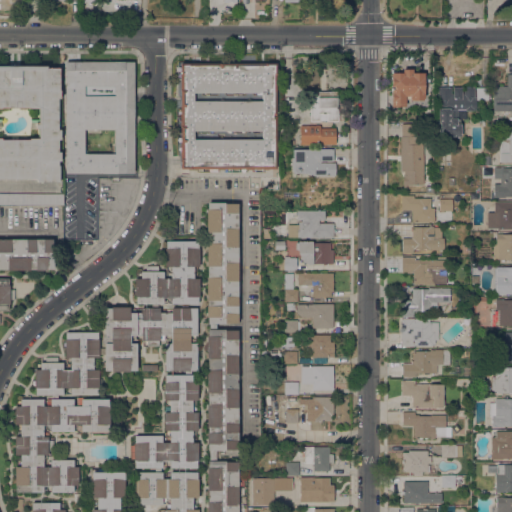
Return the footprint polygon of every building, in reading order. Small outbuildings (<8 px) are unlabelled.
[(65,173),(65,62),(135,59),(135,171),(65,173)] [(263,169),(251,169),(245,169),(224,169),(218,169),(218,168),(197,168),(197,169),(187,169),(187,168),(180,168),(180,63),(276,63),(276,74),(276,169),(268,169),(268,170),(263,169)] [(0,66),(46,66),(46,68),(59,68),(59,90),(60,90),(60,98),(57,98),(57,130),(60,130),(60,139),(57,139),(57,152),(60,152),(60,161),(57,161),(57,165),(58,165),(58,182),(36,181),(36,179),(0,179),(0,66)] [(391,72),(402,72),(402,69),(412,69),(412,73),(423,73),(423,100),(420,100),(420,99),(413,99),(413,100),(410,100),(410,99),(405,99),(405,106),(391,106),(391,72)] [(507,74),(511,74),(511,111),(492,111),(492,86),(506,86),(507,74)] [(483,87),(483,109),(475,109),(475,110),(473,110),(473,111),(465,111),(465,109),(456,109),(457,119),(460,119),(460,123),(461,134),(460,134),(460,136),(438,136),(438,126),(439,126),(439,123),(438,123),(438,87),(440,87),(451,86),(451,94),(452,94),(452,87),(462,87),(462,94),(463,94),(463,87),(465,87),(465,86),(473,86),(473,87),(474,87),(474,94),(476,94),(475,87),(483,87)] [(327,122),(327,121),(319,121),(319,122),(309,122),(309,95),(338,95),(338,97),(339,97),(339,104),(338,104),(338,122),(327,122)] [(299,144),(299,126),(315,125),(315,123),(320,123),(320,126),(320,128),(335,128),(335,132),(345,132),(345,143),(335,143),(335,144),(299,144)] [(400,162),(399,148),(400,148),(400,136),(401,136),(401,124),(414,123),(414,136),(422,136),(423,184),(406,185),(406,188),(403,188),(403,174),(404,174),(404,171),(401,171),(400,162)] [(511,162),(499,162),(499,152),(509,152),(509,150),(499,150),(499,139),(503,139),(503,130),(511,130),(511,162)] [(313,175),(313,174),(308,174),(308,173),(293,173),(293,170),(291,170),(291,157),(293,157),(293,149),(333,149),(333,161),(320,161),(320,163),(335,163),(335,175),(313,175)] [(511,196),(504,197),(493,197),(493,184),(500,184),(500,178),(493,178),(493,167),(504,167),(504,168),(511,168),(511,196)] [(0,193),(63,193),(63,205),(0,205),(0,193)] [(430,207),(434,207),(434,222),(411,222),(411,211),(411,210),(400,210),(400,201),(401,201),(401,195),(413,195),(413,198),(430,198),(430,199),(430,207)] [(184,198),(184,215),(174,215),(174,198),(184,198)] [(452,199),(452,210),(439,210),(439,199),(452,199)] [(210,452),(210,451),(206,451),(206,433),(207,433),(207,426),(206,426),(206,404),(208,404),(207,393),(206,393),(206,370),(207,370),(207,358),(206,358),(206,336),(207,336),(207,330),(210,330),(210,324),(206,324),(206,306),(207,306),(207,300),(206,300),(206,277),(207,277),(207,266),(206,266),(206,243),(207,243),(207,232),(206,232),(206,209),(207,209),(207,202),(224,202),(224,203),(237,203),(238,323),(224,323),(216,323),(216,329),(224,329),(224,330),(237,330),(237,450),(224,450),(216,450),(216,461),(225,461),(225,462),(238,462),(237,511),(207,511),(207,502),(207,490),(207,468),(208,468),(208,461),(209,461),(209,452),(210,452)] [(511,228),(498,228),(486,228),(486,212),(494,212),(494,202),(511,202),(511,228)] [(300,234),(300,235),(297,235),(297,229),(298,229),(298,220),(296,220),(296,210),(324,210),(324,220),(319,220),(319,223),(333,223),(333,237),(312,237),(312,234),(304,234),(305,229),(302,229),(302,234),(300,234)] [(428,227),(428,226),(433,226),(433,227),(441,227),(441,238),(443,238),(443,250),(429,249),(413,249),(413,253),(401,253),(402,238),(411,238),(411,227),(428,227)] [(492,243),(495,243),(495,233),(503,233),(503,234),(511,234),(511,259),(504,259),(504,261),(500,261),(500,259),(493,259),(492,243)] [(0,239),(52,239),(52,252),(53,252),(53,269),(47,269),(47,270),(36,270),(36,269),(30,269),(30,270),(8,270),(8,269),(0,269),(0,239)] [(198,460),(197,460),(197,468),(169,468),(169,462),(162,462),(162,468),(160,468),(160,472),(162,472),(162,479),(169,479),(169,472),(197,472),(197,479),(198,479),(198,497),(192,497),(192,509),(198,509),(198,511),(164,511),(164,509),(169,509),(169,498),(162,498),(162,504),(155,504),(156,507),(149,510),(149,504),(134,504),(134,472),(155,472),(155,468),(134,468),(134,461),(133,461),(133,442),(134,442),(135,435),(161,435),(161,442),(169,442),(169,431),(163,430),(163,412),(169,412),(169,400),(163,400),(163,382),(164,382),(164,375),(185,375),(185,371),(164,371),(164,343),(171,343),(171,336),(159,336),(159,340),(158,340),(158,346),(147,346),(147,341),(141,341),(141,336),(129,336),(129,343),(136,343),(136,371),(129,371),(129,372),(111,372),(111,371),(104,370),(104,354),(98,354),(98,357),(93,357),(93,369),(99,369),(98,388),(98,395),(70,395),(70,389),(65,389),(65,388),(63,388),(62,395),(57,395),(57,399),(73,399),(73,406),(80,406),(80,399),(108,399),(108,406),(109,406),(109,408),(110,408),(110,433),(77,433),(77,424),(73,424),(73,431),(50,431),(50,425),(43,425),(43,436),(48,436),(48,440),(53,440),(53,451),(47,451),(47,455),(43,455),(43,466),(50,467),(50,459),(73,460),(73,467),(78,467),(78,485),(73,485),(73,492),(50,492),(50,485),(43,485),(43,492),(15,492),(15,486),(14,486),(14,467),(20,467),(20,455),(14,455),(14,436),(20,436),(20,424),(14,424),(14,406),(20,406),(20,399),(43,399),(43,406),(50,406),(50,399),(52,399),(52,395),(35,395),(35,388),(34,388),(34,369),(40,369),(40,362),(45,362),(45,357),(57,357),(57,362),(62,362),(62,369),(70,369),(70,357),(64,357),(64,339),(65,339),(65,332),(97,332),(97,339),(98,339),(98,348),(104,348),(104,343),(102,343),(102,335),(104,335),(104,308),(110,308),(110,307),(129,307),(129,313),(141,313),(141,308),(152,308),(152,304),(137,304),(137,297),(135,297),(135,278),(140,278),(140,271),(146,271),(146,266),(158,266),(158,271),(163,271),(163,278),(170,278),(170,266),(165,266),(164,248),(166,248),(166,241),(198,241),(198,248),(199,248),(199,266),(193,266),(193,278),(199,278),(199,297),(198,297),(198,304),(170,304),(170,298),(163,298),(163,303),(158,303),(158,308),(159,308),(159,312),(171,312),(171,308),(196,308),(197,335),(189,335),(189,343),(196,343),(196,370),(191,370),(191,381),(197,381),(197,400),(192,400),(192,412),(197,412),(197,430),(192,430),(192,442),(197,442),(197,458),(198,458),(198,460)] [(284,241),(284,249),(274,249),(274,241),(284,241)] [(333,263),(312,263),(312,264),(308,264),(303,262),(298,253),(295,249),(295,245),(295,242),(297,242),(297,241),(312,241),(312,242),(329,242),(329,249),(333,249),(333,263)] [(284,270),(279,270),(279,259),(284,259),(284,256),(289,256),(289,257),(296,257),(296,270),(284,270)] [(412,284),(413,279),(413,274),(413,273),(401,273),(401,257),(414,257),(414,258),(415,258),(415,260),(446,260),(446,284),(412,284)] [(511,267),(511,294),(505,294),(496,294),(496,292),(493,292),(493,267),(511,267)] [(332,273),(332,291),(330,291),(330,297),(312,297),(312,285),(297,285),(297,272),(332,273)] [(0,278),(8,278),(8,285),(9,285),(9,289),(14,289),(14,300),(9,300),(9,304),(8,304),(8,311),(0,311),(0,278)] [(449,288),(449,302),(436,302),(436,311),(413,311),(413,317),(402,317),(402,300),(412,300),(412,288),(449,288)] [(284,301),(284,289),(297,289),(297,301),(284,301)] [(511,325),(489,325),(489,309),(495,308),(495,299),(503,299),(503,300),(511,300),(511,325)] [(311,304),(332,304),(332,328),(312,328),(312,317),(301,317),(296,313),(296,304),(311,304)] [(93,313),(98,321),(91,325),(86,318),(93,313)] [(429,319),(429,322),(438,322),(438,340),(435,340),(435,344),(434,344),(434,346),(401,346),(401,319),(429,319)] [(284,332),(284,320),(297,320),(297,332),(284,332)] [(511,362),(500,362),(501,332),(511,332),(511,362)] [(333,357),(311,357),(311,356),(308,356),(308,342),(306,342),(306,335),(329,335),(329,342),(333,342),(333,357)] [(293,346),(290,346),(290,348),(285,348),(285,346),(285,337),(293,336),(293,346)] [(284,347),(282,347),(282,346),(280,346),(280,349),(272,349),(272,343),(280,343),(280,340),(284,340),(284,347)] [(429,351),(429,350),(434,350),(434,349),(449,349),(449,364),(436,365),(436,373),(418,373),(418,374),(415,374),(415,377),(402,377),(402,363),(411,363),(411,361),(413,361),(413,351),(429,351)] [(297,351),(297,363),(283,363),(283,351),(297,351)] [(333,390),(312,390),(312,383),(301,383),(300,366),(302,366),(302,365),(307,365),(307,366),(312,366),(333,366),(333,390)] [(511,393),(497,393),(497,391),(492,391),(492,377),(494,377),(494,367),(511,367),(511,393)] [(442,389),(444,389),(444,395),(442,395),(442,400),(443,400),(443,405),(442,405),(442,407),(433,407),(433,408),(411,408),(411,397),(411,396),(401,395),(401,380),(414,380),(414,384),(430,384),(442,384),(442,389)] [(284,394),(284,382),(297,382),(297,394),(284,394)] [(297,423),(285,423),(285,409),(282,409),(282,395),(297,395),(297,423)] [(298,398),(311,398),(311,396),(332,396),(333,415),(331,415),(331,421),(305,421),(305,404),(298,404),(298,398)] [(494,398),(502,398),(502,399),(511,399),(511,426),(503,426),(503,427),(491,427),(491,415),(495,415),(494,403),(494,398)] [(280,409),(268,409),(268,399),(280,399),(280,409)] [(445,415),(445,427),(450,427),(450,436),(434,437),(434,439),(429,439),(429,438),(427,438),(427,439),(424,439),(424,438),(422,438),(422,439),(418,439),(418,438),(413,438),(413,428),(412,428),(412,425),(402,425),(402,412),(414,412),(414,415),(418,415),(418,416),(430,416),(430,415),(445,415)] [(456,424),(460,429),(456,433),(451,428),(456,424)] [(511,431),(511,458),(502,458),(502,459),(491,459),(491,437),(495,437),(495,431),(511,431)] [(440,457),(440,445),(454,445),(461,445),(461,456),(455,456),(455,457),(440,457)] [(329,454),(333,454),(333,462),(328,462),(328,470),(313,470),(313,463),(303,463),(303,447),(329,447),(329,454)] [(427,471),(427,472),(421,472),(421,475),(413,475),(413,472),(402,472),(402,452),(408,452),(408,450),(427,450),(427,456),(430,456),(430,463),(427,463),(427,464),(428,464),(428,471),(427,471)] [(298,475),(285,475),(285,462),(298,462),(298,475)] [(511,491),(503,491),(503,492),(494,492),(494,473),(496,473),(496,464),(511,464),(511,491)] [(90,511),(90,509),(96,509),(96,498),(91,498),(91,479),(91,472),(124,472),(124,498),(119,498),(119,509),(124,509),(124,511),(30,511),(30,510),(31,510),(31,502),(59,503),(59,509),(64,509),(64,511),(90,511)] [(441,487),(441,476),(455,476),(454,487),(441,487)] [(249,478),(250,505),(272,505),(271,477),(249,478)] [(329,478),(329,485),(333,485),(333,494),(329,494),(329,502),(314,502),(309,497),(309,495),(308,495),(308,492),(305,492),(305,488),(299,488),(299,478),(329,478)] [(427,481),(427,493),(441,493),(441,502),(417,502),(417,504),(414,504),(414,503),(402,503),(402,481),(427,481)] [(299,493),(299,506),(285,506),(285,493),(299,493)] [(497,511),(497,507),(496,507),(496,497),(499,497),(511,497),(511,511),(497,511)]
